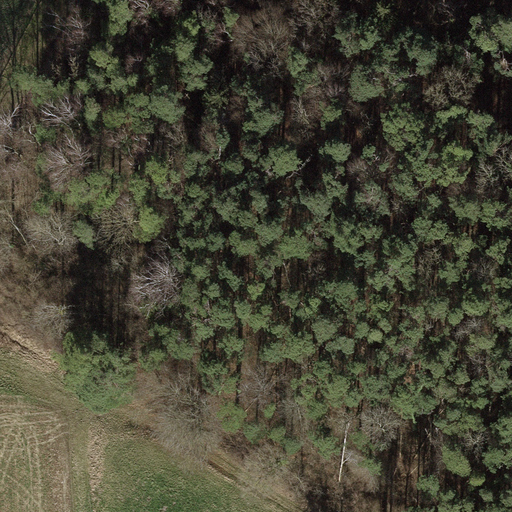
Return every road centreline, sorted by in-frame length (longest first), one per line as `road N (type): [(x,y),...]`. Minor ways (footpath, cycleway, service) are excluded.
road 1 (track): [(298,511),(0,330)]
road 2 (track): [(91,511),(80,373)]
